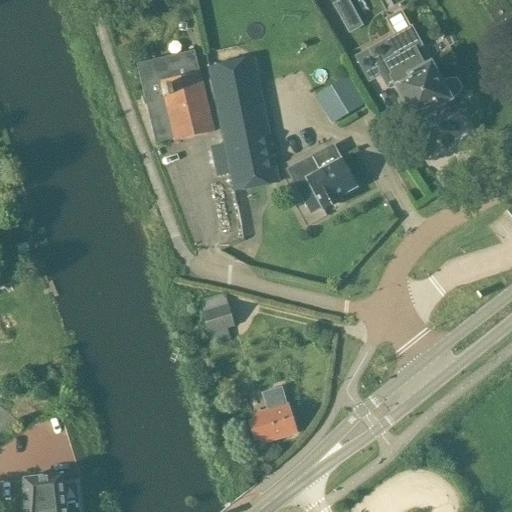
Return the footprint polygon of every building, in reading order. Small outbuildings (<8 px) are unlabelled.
[(327,14),(343,42),(355,35),(340,7),(327,14)] [(442,83),(433,67),(412,25),(354,57),(369,84),(381,77),(387,88),(388,87),(390,90),(396,87),(414,121),(436,109),(441,111),(446,109),(447,104),(457,98),(463,89),(458,79),(447,80),(442,83)] [(200,73),(199,73),(195,51),(136,64),(155,144),(174,140),(175,141),(214,132),(200,73)] [(208,67),(234,193),(242,191),(242,192),(271,187),(270,185),(281,183),(255,58),(245,60),(244,59),(216,64),(216,66),(208,67)] [(352,76),(318,95),(334,124),(368,105),(352,76)] [(334,145),(323,151),(288,171),(298,190),(309,184),(324,210),(339,202),(337,198),(357,188),(342,160),(334,145)] [(235,327),(228,305),(225,294),(198,302),(208,335),(235,327)] [(262,393),(267,411),(253,415),(255,420),(250,422),(256,441),(260,440),(262,445),(296,434),(282,387),(262,393)] [(65,511),(62,483),(61,476),(25,481),(22,511),(65,511)]
